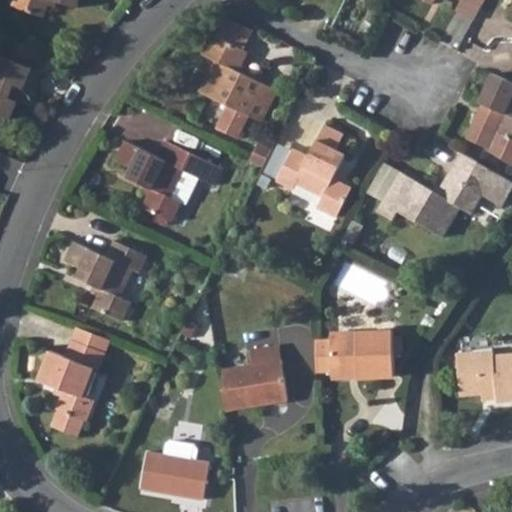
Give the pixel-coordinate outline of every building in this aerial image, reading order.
[(10,0),(9,3),(41,15),(46,0),(70,0),(73,1),(73,0),(10,0)] [(473,16),(481,3),(482,0),(430,0),(432,1),(431,0),(460,0),(456,7),(473,16)] [(214,34),(240,47),(250,30),(223,16),(214,34)] [(213,126),(234,137),(246,114),(259,121),(273,91),(235,72),(245,50),(240,47),(214,34),(209,32),(198,54),(210,60),(196,90),(224,103),(213,126)] [(11,37),(4,54),(33,66),(40,50),(11,37)] [(33,66),(4,54),(0,52),(0,110),(11,115),(23,86),(35,90),(43,71),(33,66)] [(510,162),(511,158),(511,69),(507,78),(492,69),(476,98),(483,102),(464,134),(482,142),(480,144),(510,162)] [(292,145),(274,177),(291,186),(295,179),(322,194),(317,205),(334,214),(342,201),(351,184),(333,174),(339,164),(345,153),(334,147),(342,131),(323,121),(306,152),(292,145)] [(122,141),(113,159),(128,167),(123,177),(148,189),(140,204),(169,218),(176,202),(181,204),(193,178),(211,186),(219,169),(161,141),(154,155),(122,141)] [(248,160),(261,167),(270,148),(257,142),(248,160)] [(511,187),(511,180),(462,151),(451,172),(440,190),(399,167),(376,208),(391,217),(397,207),(443,233),(460,203),(472,210),(483,192),(503,204),(511,187)] [(72,242),(63,262),(78,268),(73,281),(99,293),(92,309),(120,321),(129,302),(120,298),(132,271),(139,274),(147,256),(114,240),(106,257),(72,242)] [(80,327),(75,340),(106,352),(111,339),(80,327)] [(329,370),(330,377),(393,376),(392,330),(329,331),(329,339),(314,339),(315,370),(329,370)] [(75,340),(73,339),(66,357),(49,350),(38,379),(62,388),(55,406),(56,407),(49,426),(75,436),(83,417),(84,418),(91,401),(81,397),(93,367),(99,369),(107,353),(106,352),(75,340)] [(252,362),(218,367),(224,407),(286,398),(279,343),(250,347),(252,362)] [(476,391),(497,390),(510,389),(511,395),(511,399),(511,350),(510,351),(510,346),(472,349),(476,391)] [(196,442),(171,436),(167,439),(164,451),(196,457),(199,446),(196,442)] [(149,447),(141,482),(168,488),(203,496),(210,460),(196,457),(164,451),(149,447)]
